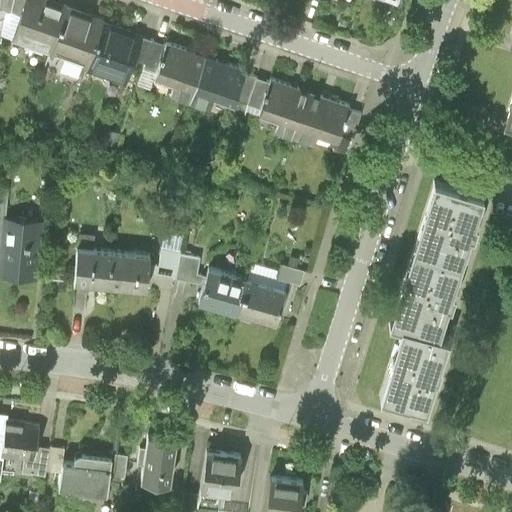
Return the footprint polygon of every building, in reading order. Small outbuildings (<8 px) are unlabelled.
[(0,0),(0,23),(2,23),(11,27),(21,0),(0,0)] [(54,0),(53,0),(21,0),(11,27),(8,36),(46,50),(63,4),(54,0)] [(63,4),(46,50),(84,65),(101,18),(83,11),(63,4)] [(101,18),(84,65),(123,79),(124,75),(140,32),(111,22),(101,18)] [(511,125),(511,19),(506,38),(511,39),(511,87),(503,117),(501,122),(511,125)] [(165,41),(140,32),(124,75),(151,83),(154,72),(165,41)] [(184,43),(166,37),(165,41),(154,72),(171,78),(166,93),(186,101),(192,85),(204,50),(184,43)] [(233,100),(244,69),(246,65),(225,58),(204,50),(192,85),(233,100)] [(245,101),(255,73),(244,69),(233,100),(229,112),(240,116),(245,101)] [(256,105),(266,77),(255,73),(245,101),(256,105)] [(294,83),(267,73),(266,77),(256,105),(255,107),(275,114),(270,129),(290,135),(308,87),(294,83)] [(308,87),(290,135),(309,142),(313,127),(338,135),(348,106),(349,101),(321,92),(308,87)] [(361,110),(348,106),(338,135),(334,147),(347,151),(361,110)] [(119,128),(107,124),(102,138),(114,142),(119,128)] [(482,167),(481,169),(511,179),(511,154),(488,147),(482,167)] [(432,177),(408,249),(460,266),(469,236),(469,235),(472,236),(475,229),(477,223),(474,223),(483,196),(483,195),(432,177)] [(6,182),(0,181),(0,206),(15,208),(16,197),(5,197),(6,182)] [(40,216),(3,212),(0,240),(0,265),(35,269),(36,255),(40,216)] [(90,274),(105,276),(109,242),(74,238),(70,271),(90,274)] [(148,254),(147,263),(157,265),(174,269),(178,245),(160,241),(156,256),(148,254)] [(149,247),(109,242),(105,276),(144,281),(147,263),(148,254),(149,247)] [(198,248),(178,245),(174,269),(201,273),(203,265),(196,263),(198,248)] [(460,266),(408,249),(386,318),(399,322),(438,334),(446,308),(447,305),(450,305),(452,299),(454,294),(454,293),(452,292),(460,266)] [(305,264),(280,256),(275,270),(300,278),(305,264)] [(247,272),(205,259),(203,265),(201,273),(200,275),(195,291),(237,304),(247,272)] [(247,272),(237,304),(274,316),(279,300),(285,284),(247,272)] [(438,334),(399,322),(377,393),(425,407),(435,377),(435,375),(436,375),(438,369),(440,363),(438,362),(439,360),(447,337),(438,334)] [(38,414),(0,408),(0,446),(23,450),(32,451),(34,436),(38,414)] [(111,449),(108,467),(124,469),(131,421),(115,419),(111,449)] [(174,429),(144,424),(137,468),(167,473),(174,429)] [(32,451),(23,450),(21,461),(44,465),(48,438),(34,436),(32,451)] [(239,443),(203,438),(197,477),(219,480),(233,482),(239,443)] [(111,449),(60,442),(55,479),(105,487),(108,467),(111,449)] [(300,472),(267,467),(260,506),(294,511),(300,472)] [(214,511),(219,480),(197,477),(196,486),(183,484),(178,511),(214,511)]
